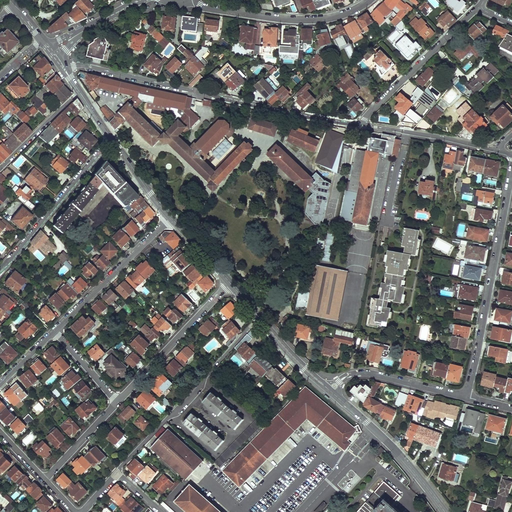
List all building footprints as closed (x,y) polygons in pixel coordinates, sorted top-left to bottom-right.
[(79,0),(76,3),(84,13),(88,9),(89,11),(94,7),(87,0),(79,0)] [(301,0),(305,7),(309,5),(312,10),(317,8),(313,0),(301,0)] [(313,0),(317,8),(317,10),(330,4),(328,0),(313,0)] [(386,0),(384,3),(391,10),(400,0),(386,0)] [(447,0),(446,3),(458,13),(466,3),(461,0),(447,0)] [(423,5),(429,10),(432,7),(426,1),(423,5)] [(264,2),(264,8),(275,10),(272,3),(264,2)] [(408,2),(397,16),(402,21),(409,11),(411,11),(414,7),(408,2)] [(68,15),(74,23),(81,20),(86,18),(75,4),(70,8),(74,13),(71,12),(68,15)] [(383,4),(372,15),(375,18),(374,19),(378,22),(379,21),(380,22),(381,24),(383,23),(382,21),(387,15),(388,16),(389,15),(390,16),(391,14),(391,13),(392,12),(383,4)] [(429,10),(423,5),(420,9),(427,17),(430,14),(429,12),(430,11),(429,10)] [(437,19),(441,24),(444,22),(450,28),(457,21),(449,11),(441,18),(439,16),(437,19)] [(65,12),(46,29),(50,33),(66,27),(74,23),(68,15),(66,12),(65,12)] [(357,24),(363,33),(365,34),(367,32),(369,33),(371,31),(371,30),(369,26),(374,22),(368,14),(359,20),(360,22),(357,24)] [(402,21),(397,16),(393,20),(398,25),(399,24),(402,21)] [(177,18),(164,17),(163,29),(175,31),(177,18)] [(184,17),(183,30),(204,32),(204,30),(205,24),(198,23),(199,18),(184,17)] [(410,25),(423,38),(426,36),(428,38),(429,39),(435,34),(429,28),(429,29),(426,25),(427,24),(422,19),(419,22),(417,19),(410,25)] [(205,24),(204,30),(218,32),(219,22),(207,20),(207,21),(205,21),(205,24)] [(345,27),(352,39),(362,34),(363,33),(357,24),(355,21),(345,27)] [(478,21),(467,32),(475,40),(482,33),(483,34),(487,30),(480,23),(478,21)] [(401,33),(407,27),(402,22),(396,27),(401,33)] [(165,37),(153,25),(148,30),(161,42),(165,37)] [(350,41),(342,25),(338,27),(339,30),(332,32),(338,46),(350,41)] [(246,27),(241,26),(240,31),(242,32),(241,38),(241,39),(241,40),(241,41),(242,42),(243,43),(244,43),(247,43),(247,45),(254,47),(255,47),(255,46),(258,29),(251,28),(251,27),(250,26),(248,26),(246,26),(246,27)] [(496,26),(493,34),(498,36),(505,39),(508,34),(509,32),(496,26)] [(270,31),(265,30),(264,47),(260,47),(260,54),(262,55),(262,53),(271,54),(271,47),(277,48),(278,29),(273,29),(272,31),(270,31)] [(303,29),(303,43),(300,43),(300,45),(300,48),(300,49),(300,54),(303,54),(305,53),(305,44),(313,45),(314,29),(303,29)] [(0,53),(4,57),(19,43),(7,30),(2,34),(1,33),(0,33),(0,53)] [(301,36),(296,35),(297,30),(287,30),(287,32),(285,32),(284,42),(292,43),(292,46),(296,47),(296,45),(298,45),(300,45),(300,43),(301,36)] [(134,41),(132,48),(143,51),(147,35),(136,32),(135,35),(134,34),(133,40),(134,41)] [(204,32),(203,40),(205,40),(211,41),(211,36),(206,35),(207,33),(204,32)] [(319,36),(322,47),(333,43),(330,33),(319,36)] [(364,37),(362,34),(352,39),(355,43),(364,37)] [(505,39),(499,47),(511,52),(511,36),(508,34),(505,39)] [(421,47),(416,42),(414,44),(406,35),(397,43),(399,45),(404,50),(402,52),(408,59),(412,55),(414,56),(417,53),(417,51),(421,47)] [(91,45),(88,57),(106,61),(107,56),(108,56),(110,50),(109,49),(111,39),(102,37),(101,42),(103,42),(101,48),(91,45)] [(95,43),(91,45),(101,48),(103,42),(101,42),(102,37),(96,40),(95,43)] [(161,42),(160,42),(166,47),(171,42),(165,37),(161,42)] [(457,49),(459,51),(456,53),(462,59),(471,50),(464,42),(457,49)] [(178,48),(189,57),(191,59),(195,55),(194,53),(194,52),(191,50),(191,51),(182,44),(178,48)] [(188,63),(185,66),(195,75),(209,61),(208,60),(207,61),(203,57),(201,59),(199,58),(206,49),(207,48),(205,47),(202,47),(195,55),(191,59),(188,63)] [(316,53),(309,61),(318,71),(326,63),(318,55),(320,52),(319,51),(316,53)] [(378,58),(374,61),(379,66),(381,64),(387,71),(394,64),(382,51),(377,56),(378,58)] [(40,54),(29,64),(41,77),(37,80),(44,87),(48,82),(46,80),(54,73),(51,68),(48,65),(40,54)] [(145,65),(150,70),(151,69),(154,72),(159,67),(157,66),(161,62),(154,55),(145,65)] [(182,64),(175,58),(166,67),(170,71),(168,73),(172,76),(177,69),(180,72),(182,69),(179,66),(182,64)] [(217,69),(206,80),(211,86),(223,76),(228,81),(237,73),(229,63),(220,72),(219,71),(220,70),(219,69),(217,69)] [(494,76),(499,71),(491,63),(485,69),(484,68),(477,75),(479,77),(477,79),(475,77),(468,83),(473,88),(471,90),(472,92),(474,94),(474,93),(476,95),(484,87),(481,84),(485,81),(488,84),(494,77),(494,76)] [(421,76),(417,81),(424,87),(435,73),(430,69),(425,74),(422,77),(421,76)] [(237,73),(228,81),(226,83),(234,91),(238,87),(239,88),(246,82),(237,73)] [(200,74),(188,86),(193,87),(203,77),(200,74)] [(343,81),(356,93),(360,89),(350,79),(352,77),(348,74),(342,80),(343,81)] [(35,94),(29,101),(33,106),(37,109),(43,104),(41,102),(39,100),(43,96),(41,94),(47,88),(53,94),(62,86),(64,84),(58,79),(55,75),(48,82),(44,87),(38,92),(35,94)] [(94,76),(88,75),(87,81),(94,91),(98,88),(98,87),(100,78),(94,76)] [(18,77),(8,86),(18,97),(19,96),(21,98),(28,91),(27,90),(29,89),(18,77)] [(451,86),(459,79),(457,77),(449,84),(451,86)] [(191,102),(192,98),(161,92),(100,78),(98,87),(135,97),(128,104),(129,105),(110,123),(115,131),(126,120),(152,147),(159,140),(164,144),(166,142),(211,183),(208,186),(213,190),(219,186),(218,185),(252,150),(251,148),(252,147),(253,146),(252,146),(249,143),(248,143),(247,144),(245,142),(242,146),(240,144),(214,171),(204,161),(208,156),(207,155),(208,154),(207,153),(210,150),(211,151),(212,150),(211,150),(214,146),(215,147),(216,146),(215,145),(218,143),(219,142),(218,142),(221,139),(222,139),(223,139),(222,138),(225,135),(226,136),(226,135),(229,138),(234,132),(233,123),(227,117),(217,117),(212,122),(215,124),(214,125),(215,125),(212,128),(211,128),(212,129),(208,132),(207,132),(208,133),(201,140),(200,139),(200,140),(200,141),(197,144),(196,144),(195,143),(190,148),(180,139),(199,119),(190,110),(191,102)] [(269,78),(266,80),(273,87),(271,88),(275,91),(278,88),(269,78)] [(255,86),(267,98),(268,98),(274,92),(275,91),(271,88),(273,87),(266,80),(265,81),(263,79),(255,86)] [(342,87),(354,100),(355,99),(356,100),(358,102),(362,99),(356,93),(343,81),(338,87),(340,89),(342,87)] [(468,83),(467,82),(464,85),(470,91),(471,90),(473,88),(468,83)] [(300,96),(298,98),(299,99),(297,101),(304,108),(309,103),(310,105),(315,100),(307,91),(311,87),(307,83),(297,93),(300,96)] [(62,86),(53,94),(61,103),(70,95),(62,86)] [(269,99),(265,103),(272,105),(279,98),(281,100),(288,94),(284,90),(282,92),(279,89),(275,93),(269,99)] [(9,103),(0,94),(0,109),(1,111),(5,114),(10,109),(15,115),(19,110),(20,110),(11,101),(9,103)] [(401,103),(397,108),(405,115),(414,104),(402,94),(397,100),(401,103)] [(48,95),(41,102),(43,104),(46,101),(50,97),(48,95)] [(70,106),(38,136),(47,144),(65,127),(64,126),(77,114),(78,115),(83,110),(80,105),(76,99),(70,106)] [(223,103),(205,99),(204,101),(203,105),(222,109),(223,103)] [(349,105),(356,113),(363,107),(358,102),(356,100),(355,99),(354,100),(349,105)] [(43,104),(37,109),(42,115),(46,112),(43,109),(49,104),(46,101),(43,104)] [(104,107),(100,110),(107,119),(113,113),(106,106),(104,107)] [(19,110),(15,115),(24,124),(30,118),(28,117),(31,114),(33,116),(37,111),(33,107),(30,110),(29,108),(24,113),(22,112),(21,112),(19,110)] [(438,107),(434,111),(441,118),(445,114),(438,107)] [(460,120),(474,136),(486,125),(469,107),(468,107),(467,107),(466,107),(465,107),(464,108),(463,108),(462,109),(462,110),(461,110),(461,111),(461,112),(461,113),(461,114),(463,117),(460,120)] [(492,118),(502,129),(511,119),(511,115),(504,107),(492,118)] [(429,115),(436,122),(441,118),(434,111),(429,115)] [(72,127),(70,129),(76,134),(77,132),(78,133),(85,125),(77,117),(70,125),(72,127)] [(252,118),(249,128),(274,137),(278,126),(252,118)] [(8,122),(4,125),(8,129),(21,143),(32,132),(24,124),(15,132),(11,128),(13,127),(8,122)] [(21,143),(8,129),(5,132),(10,137),(5,142),(2,138),(0,139),(0,140),(11,153),(21,143)] [(327,129),(315,163),(332,169),(345,135),(327,129)] [(293,130),(289,140),(315,150),(321,136),(316,134),(315,138),(293,130)] [(85,131),(78,141),(84,146),(83,148),(87,151),(96,141),(85,131)] [(397,136),(392,157),(398,158),(401,141),(398,140),(398,136),(397,136)] [(73,139),(69,143),(73,146),(76,148),(78,144),(73,139)] [(0,145),(0,146),(0,145),(0,151),(6,158),(11,153),(0,140),(0,145)] [(340,220),(367,225),(375,185),(373,185),(381,145),(369,142),(367,152),(357,150),(350,182),(348,181),(340,220)] [(277,145),(267,155),(306,192),(309,189),(315,182),(311,178),(277,145)] [(86,159),(76,151),(77,149),(76,148),(73,146),(72,148),(75,151),(73,154),(72,153),(70,155),(71,157),(68,160),(73,163),(77,158),(83,163),(86,159)] [(457,153),(454,170),(454,171),(461,173),(462,165),(464,166),(465,162),(467,163),(468,158),(463,158),(464,153),(457,151),(457,153)] [(444,162),(443,168),(454,170),(457,153),(453,152),(452,156),(446,155),(445,162),(444,162)] [(54,159),(49,165),(59,173),(62,169),(63,170),(68,164),(58,156),(55,159),(54,159)] [(487,160),(472,157),(469,171),(484,174),(487,160)] [(500,163),(487,160),(484,174),(498,177),(500,163)] [(57,220),(52,226),(61,234),(78,214),(95,231),(118,209),(119,211),(120,210),(122,208),(127,203),(129,205),(137,198),(104,162),(94,175),(95,175),(83,189),(83,188),(81,191),(82,191),(72,203),(71,203),(69,205),(70,206),(60,218),(59,217),(57,219),(57,220)] [(36,167),(24,181),(25,182),(29,185),(31,183),(39,190),(47,181),(40,175),(42,173),(36,167)] [(6,176),(11,172),(7,168),(2,172),(6,176)] [(315,182),(309,189),(313,193),(308,198),(305,213),(315,225),(323,226),(331,184),(326,180),(325,181),(316,173),(311,178),(315,182)] [(437,197),(440,185),(434,184),(435,182),(427,181),(427,183),(421,182),(419,194),(423,195),(423,196),(424,198),(427,199),(428,197),(429,196),(433,196),(437,197)] [(17,192),(16,193),(20,196),(22,197),(21,198),(24,201),(25,200),(27,200),(30,197),(29,196),(31,194),(29,193),(33,189),(29,185),(25,182),(19,190),(18,189),(16,191),(17,192)] [(463,184),(462,192),(469,193),(471,185),(470,185),(463,184)] [(495,194),(478,190),(477,196),(480,196),(479,201),(493,204),(495,203),(494,200),(495,194)] [(127,203),(122,208),(127,212),(131,208),(134,210),(129,215),(131,218),(130,219),(129,219),(131,221),(133,219),(137,215),(148,206),(139,196),(137,198),(129,205),(127,203)] [(24,205),(32,211),(35,207),(27,201),(24,205)] [(4,212),(8,217),(18,206),(13,202),(4,212)] [(141,219),(135,226),(138,229),(140,231),(143,228),(142,227),(154,214),(148,206),(137,215),(141,219)] [(22,208),(11,220),(21,229),(32,216),(22,208)] [(493,213),(477,209),(475,220),(483,222),(484,219),(487,220),(491,221),(493,213)] [(13,227),(0,216),(0,231),(5,226),(7,227),(6,229),(10,232),(13,228),(13,227)] [(124,228),(123,228),(121,230),(120,230),(121,231),(128,238),(130,236),(131,237),(138,229),(135,226),(133,223),(131,221),(124,228)] [(489,231),(471,227),(470,232),(469,238),(483,241),(483,239),(487,240),(489,231)] [(419,239),(420,230),(407,228),(406,236),(405,236),(403,246),(406,246),(405,253),(388,250),(387,255),(388,255),(387,262),(386,266),(387,266),(389,266),(387,273),(386,272),(386,277),(387,277),(386,283),(384,283),(382,282),(381,287),(382,287),(381,295),(380,299),(374,298),(372,309),(370,315),(368,325),(377,327),(378,326),(381,326),(381,325),(386,326),(388,318),(389,318),(390,312),(391,308),(387,307),(388,301),(389,299),(394,300),(394,302),(402,303),(403,294),(404,295),(406,287),(404,287),(402,286),(403,280),(405,280),(405,276),(404,276),(405,270),(407,270),(409,270),(410,266),(409,266),(410,259),(411,254),(417,255),(420,239),(419,239)] [(40,231),(33,240),(40,247),(45,252),(52,245),(47,239),(40,231)] [(121,231),(112,239),(120,247),(121,246),(123,248),(127,244),(126,242),(129,239),(128,238),(121,231)] [(165,232),(159,238),(164,243),(166,241),(174,249),(182,242),(173,232),(165,232)] [(330,262),(335,235),(327,234),(323,261),(330,262)] [(37,249),(40,247),(33,240),(31,242),(37,249)] [(103,248),(100,251),(108,259),(117,251),(109,242),(105,246),(104,245),(102,247),(103,248)] [(486,249),(467,246),(465,258),(483,261),(486,249)] [(189,259),(184,253),(183,254),(180,251),(177,253),(174,250),(163,260),(165,263),(171,258),(183,271),(193,262),(189,259)] [(61,260),(53,268),(55,271),(63,262),(66,260),(69,257),(63,252),(58,257),(61,260)] [(96,256),(93,260),(95,262),(95,263),(102,270),(109,263),(102,256),(100,258),(98,256),(97,258),(96,256)] [(72,266),(66,260),(63,263),(69,269),(72,266)] [(144,262),(137,270),(146,278),(154,270),(147,263),(146,263),(144,262)] [(84,271),(82,274),(86,278),(91,273),(93,274),(97,270),(89,263),(82,270),(84,271)] [(64,265),(57,272),(62,276),(68,270),(64,265)] [(313,297),(320,266),(317,265),(311,293),(309,293),(309,294),(310,294),(310,296),(313,297)] [(193,266),(185,273),(188,276),(187,277),(190,280),(190,279),(193,282),(201,274),(193,266)] [(346,278),(347,271),(320,266),(313,297),(310,296),(310,294),(309,294),(309,293),(300,291),(296,309),(308,312),(310,312),(310,315),(337,321),(339,314),(338,314),(345,278),(346,278)] [(482,269),(465,266),(463,278),(479,281),(482,269)] [(134,272),(127,280),(136,289),(144,280),(137,272),(136,273),(134,272)] [(511,273),(504,272),(502,283),(511,284),(511,273)] [(11,276),(5,283),(16,292),(25,280),(16,273),(13,277),(11,276)] [(207,276),(198,284),(206,293),(213,286),(213,283),(207,276)] [(79,278),(71,287),(76,293),(77,292),(78,293),(86,285),(79,278)] [(65,285),(57,293),(65,301),(73,294),(75,296),(77,294),(76,293),(71,287),(64,280),(62,282),(65,285)] [(125,282),(117,289),(126,299),(134,291),(125,282)] [(478,289),(461,286),(459,298),(475,301),(478,289)] [(117,297),(111,290),(103,298),(110,305),(115,310),(119,307),(113,301),(117,297)] [(511,292),(500,290),(499,296),(500,297),(499,302),(511,303),(511,292)] [(0,299),(0,300),(0,299),(0,308),(4,312),(6,310),(7,310),(12,304),(15,306),(18,303),(7,294),(4,297),(2,295),(0,297),(0,299)] [(51,297),(48,300),(57,309),(59,306),(63,302),(55,294),(51,298),(51,297)] [(182,295),(175,304),(185,313),(192,304),(182,295)] [(100,300),(93,308),(100,315),(107,308),(100,300)] [(231,303),(222,311),(229,319),(241,309),(238,305),(235,307),(231,303)] [(41,312),(39,314),(46,321),(49,319),(54,316),(45,306),(40,311),(41,312)] [(460,318),(471,320),(473,308),(460,306),(459,308),(462,309),(461,313),(460,318)] [(169,309),(164,314),(174,323),(178,320),(179,321),(182,317),(175,310),(173,312),(169,309)] [(511,312),(511,311),(497,309),(495,320),(510,323),(511,312)] [(99,319),(94,314),(87,321),(83,318),(73,328),(81,337),(88,329),(91,332),(101,323),(98,320),(99,319)] [(292,322),(287,316),(283,319),(289,325),(292,322)] [(153,322),(156,325),(164,332),(167,329),(168,331),(172,326),(163,318),(160,321),(156,318),(153,322)] [(212,319),(210,321),(219,329),(221,327),(212,319)] [(28,320),(18,330),(19,331),(24,337),(25,338),(29,334),(28,333),(30,331),(32,333),(36,329),(28,320)] [(230,320),(222,326),(224,329),(223,330),(231,339),(228,341),(229,342),(226,345),(229,347),(236,339),(237,335),(237,334),(240,332),(230,320)] [(208,321),(199,329),(207,337),(216,328),(208,321)] [(103,323),(99,326),(106,333),(110,330),(103,323)] [(313,328),(297,325),(295,336),(311,340),(313,328)] [(470,328),(454,325),(453,336),(466,338),(468,339),(470,328)] [(145,326),(141,330),(147,336),(146,337),(153,343),(157,339),(159,340),(162,337),(154,329),(151,331),(145,326)] [(511,331),(511,330),(494,327),(492,338),(510,342),(511,331)] [(24,337),(19,331),(14,335),(20,341),(24,337)] [(220,344),(225,340),(219,332),(214,337),(220,344)] [(325,338),(321,352),(337,356),(341,342),(352,344),(353,339),(336,335),(334,340),(325,338)] [(141,336),(132,345),(143,356),(149,349),(147,348),(150,345),(141,336)] [(466,338),(453,336),(451,348),(464,350),(466,338)] [(5,342),(0,346),(0,356),(7,363),(16,354),(5,342)] [(245,343),(235,354),(239,357),(241,355),(248,360),(246,362),(249,365),(256,357),(253,354),(255,352),(245,343)] [(371,344),(367,359),(379,363),(382,352),(387,354),(389,346),(380,343),(380,345),(374,343),(373,345),(371,344)] [(97,345),(89,353),(96,361),(104,353),(97,345)] [(509,350),(490,346),(488,356),(496,357),(495,361),(506,364),(509,350)] [(53,347),(44,355),(47,358),(48,358),(52,363),(61,355),(53,347)] [(187,347),(176,358),(184,366),(194,354),(187,347)] [(112,349),(107,353),(110,356),(112,355),(113,356),(115,355),(117,357),(119,356),(112,349)] [(141,360),(134,353),(126,361),(134,368),(141,360)] [(280,353),(274,359),(277,362),(283,357),(280,353)] [(256,357),(249,365),(261,375),(254,382),(256,384),(273,367),(259,354),(256,357)] [(62,357),(52,366),(61,375),(69,367),(65,362),(66,361),(62,357)] [(112,357),(105,364),(108,366),(107,367),(110,370),(108,373),(112,377),(115,374),(118,377),(121,374),(123,376),(126,373),(124,371),(127,367),(120,361),(120,362),(116,359),(115,360),(112,357)] [(211,359),(206,365),(209,369),(215,363),(211,359)] [(39,360),(31,366),(40,376),(47,369),(39,360)] [(174,360),(166,369),(174,377),(183,368),(174,360)] [(447,377),(450,366),(435,362),(433,368),(435,368),(434,374),(437,375),(447,377)] [(462,368),(450,365),(450,366),(447,377),(446,380),(451,382),(451,380),(459,382),(462,368)] [(277,368),(269,377),(280,388),(288,379),(277,368)] [(27,375),(22,380),(29,388),(38,380),(30,370),(25,374),(27,375)] [(497,374),(484,371),(481,384),(493,387),(494,386),(496,376),(497,374)] [(72,372),(62,380),(67,386),(70,383),(73,386),(82,379),(78,375),(77,377),(72,372)] [(158,381),(151,388),(160,397),(173,384),(161,374),(156,379),(158,381)] [(508,379),(496,376),(494,386),(500,387),(500,391),(505,392),(508,379)] [(296,386),(288,379),(280,388),(272,396),(275,399),(281,392),(286,396),(296,386)] [(372,386),(363,403),(363,404),(365,405),(365,406),(376,412),(376,411),(378,412),(381,407),(380,406),(381,404),(371,399),(373,396),(374,396),(380,385),(384,386),(385,383),(375,381),(372,386)] [(17,383),(12,388),(22,400),(28,394),(17,383)] [(83,383),(75,389),(83,398),(81,399),(84,403),(87,400),(94,395),(83,383)] [(355,385),(350,391),(363,403),(372,386),(370,385),(369,386),(366,384),(364,386),(361,384),(358,388),(355,385)] [(388,398),(392,390),(392,388),(385,386),(380,395),(388,398)] [(353,427),(305,387),(223,471),(239,487),(307,418),(344,450),(350,444),(349,442),(347,441),(353,433),(356,430),(353,427)] [(12,388),(5,395),(12,403),(15,405),(22,400),(12,388)] [(146,390),(137,400),(147,409),(156,400),(146,390)] [(392,390),(388,398),(392,400),(396,392),(392,390)] [(212,392),(203,402),(235,429),(243,420),(236,413),(237,412),(234,410),(233,411),(220,400),(221,399),(218,396),(218,397),(212,392)] [(65,396),(61,399),(66,406),(69,404),(65,396)] [(413,396),(408,411),(418,415),(420,407),(422,407),(420,412),(423,413),(427,401),(413,396)] [(168,408),(171,403),(165,398),(161,402),(168,408)] [(56,401),(55,400),(50,404),(49,404),(46,408),(48,410),(55,404),(58,408),(60,406),(56,401)] [(84,403),(76,410),(84,420),(97,408),(93,405),(92,406),(87,400),(84,403)] [(456,419),(459,406),(435,400),(435,402),(427,401),(423,413),(422,415),(434,418),(438,416),(443,417),(445,416),(456,419)] [(122,412),(120,414),(121,415),(127,420),(127,421),(135,413),(136,413),(140,410),(133,403),(123,413),(122,412)] [(44,409),(39,404),(37,406),(35,408),(33,410),(37,415),(42,411),(44,409)] [(386,405),(380,417),(385,419),(386,417),(392,420),(396,411),(387,407),(388,406),(386,405)] [(7,410),(0,416),(0,418),(7,426),(15,418),(7,410)] [(480,437),(485,414),(466,410),(463,425),(473,427),(472,435),(480,437)] [(192,413),(184,423),(216,450),(224,441),(217,435),(218,434),(216,432),(215,433),(202,421),(202,420),(200,418),(199,419),(192,413)] [(29,414),(24,420),(29,425),(34,420),(29,414)] [(121,415),(118,418),(124,424),(127,420),(121,415)] [(489,415),(486,429),(492,431),(491,432),(503,435),(506,419),(489,415)] [(141,417),(136,423),(144,431),(149,424),(141,417)] [(71,418),(62,427),(70,436),(73,433),(74,434),(81,428),(71,418)] [(258,418),(214,463),(217,465),(220,467),(264,422),(258,418)] [(19,420),(11,427),(18,434),(26,427),(19,420)] [(418,425),(411,423),(406,435),(409,436),(414,437),(418,425)] [(248,439),(251,442),(264,428),(261,425),(248,439)] [(418,425),(414,437),(436,446),(440,433),(418,425)] [(116,428),(107,438),(116,445),(124,436),(116,428)] [(51,441),(49,443),(51,446),(54,444),(58,449),(63,444),(62,443),(66,439),(57,429),(48,437),(51,441)] [(168,429),(152,448),(186,478),(188,479),(204,460),(168,429)] [(118,448),(126,439),(125,437),(116,446),(118,448)] [(38,444),(33,448),(39,454),(41,453),(45,458),(52,451),(43,442),(40,446),(38,444)] [(97,447),(85,458),(92,465),(93,466),(94,467),(102,459),(104,460),(105,461),(108,458),(97,447)] [(378,452),(377,454),(380,457),(386,452),(382,448),(378,451),(378,452)] [(4,458),(0,462),(0,472),(2,474),(12,464),(6,457),(5,459),(4,458)] [(91,466),(82,457),(79,460),(78,460),(73,464),(76,468),(73,471),(78,476),(81,473),(82,474),(83,473),(88,469),(91,466)] [(138,475),(145,467),(136,458),(128,467),(134,472),(133,473),(133,474),(136,476),(137,476),(138,475)] [(158,470),(151,463),(150,462),(148,464),(150,465),(157,471),(158,470)] [(442,463),(438,477),(453,481),(456,473),(457,467),(442,463)] [(157,471),(150,465),(148,464),(145,467),(138,475),(141,478),(142,477),(144,479),(147,482),(157,471)] [(88,469),(83,473),(85,475),(89,471),(88,470),(93,466),(92,465),(91,466),(88,469)] [(15,467),(8,474),(16,483),(23,475),(15,467)] [(356,474),(352,469),(343,478),(348,482),(356,474)] [(174,483),(165,474),(161,479),(154,486),(161,494),(169,486),(173,490),(179,484),(176,481),(174,483)] [(25,475),(17,482),(21,486),(18,488),(23,493),(26,490),(32,484),(28,480),(29,479),(25,475)] [(63,475),(57,481),(65,488),(67,487),(71,482),(63,475)] [(496,501),(489,499),(488,502),(487,505),(498,508),(499,503),(503,504),(505,495),(507,496),(509,491),(508,491),(509,487),(510,487),(511,482),(506,481),(507,477),(503,476),(499,489),(500,489),(499,494),(498,493),(496,501)] [(366,501),(355,511),(399,511),(391,505),(389,503),(393,498),(396,500),(400,495),(385,480),(375,491),(384,499),(375,509),(366,501)] [(76,487),(71,482),(67,487),(71,491),(70,492),(78,501),(87,492),(79,484),(76,487)] [(35,483),(28,490),(35,498),(42,491),(35,483)] [(117,484),(109,493),(118,501),(121,497),(126,492),(117,484)] [(222,511),(191,484),(176,501),(188,511),(222,511)] [(366,501),(375,509),(384,499),(375,491),(366,501)] [(46,495),(37,504),(45,511),(52,505),(49,502),(51,501),(46,495)] [(502,510),(507,496),(505,495),(503,504),(499,503),(498,508),(502,510)] [(132,497),(125,504),(134,511),(140,511),(144,508),(132,497)] [(471,501),(468,511),(485,511),(482,511),(482,509),(481,509),(482,504),(471,501)] [(323,505),(322,504),(314,511),(320,511),(327,505),(325,502),(323,505)] [(10,511),(15,508),(10,503),(5,508),(9,511),(10,511)] [(113,511),(117,507),(112,503),(108,506),(113,511)]
